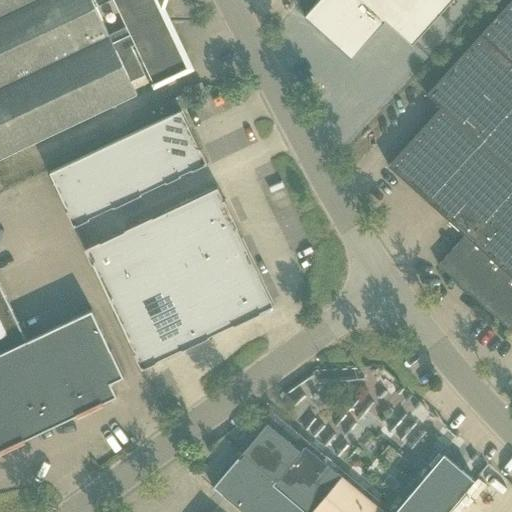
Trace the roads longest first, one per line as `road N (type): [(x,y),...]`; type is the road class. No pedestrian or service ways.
road 1 (unclassified): [(84,511),(383,285)]
road 2 (unclassified): [(383,285),(227,0)]
road 3 (unclassified): [(511,424),(383,285)]
